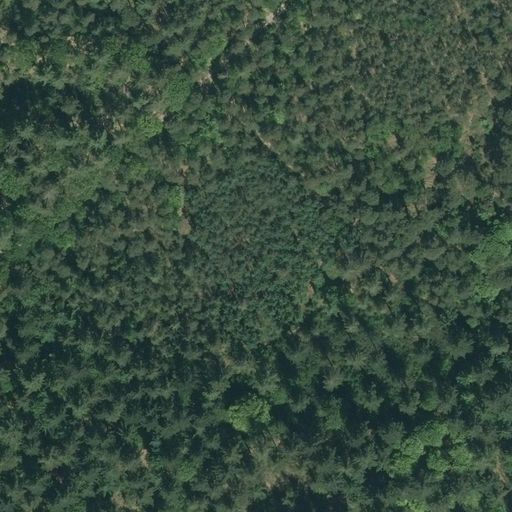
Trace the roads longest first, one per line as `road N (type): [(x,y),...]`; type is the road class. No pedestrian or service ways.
road 1 (track): [(202,76),(403,298),(511,324)]
road 2 (track): [(202,76),(28,232),(0,276)]
road 3 (track): [(0,52),(146,45),(202,76)]
